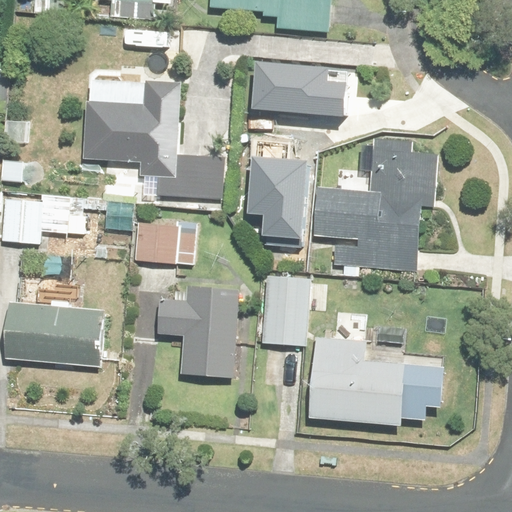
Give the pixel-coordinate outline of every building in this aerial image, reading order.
[(66,19),(67,0),(86,0),(118,3),(116,25),(154,28),(156,6),(174,7),(174,0),(34,0),(33,16),(66,19)] [(218,0),(218,12),(262,12),(262,21),(281,21),(281,33),(333,33),(333,0),(218,0)] [(106,163),(104,204),(164,207),(164,199),(228,202),(230,160),(182,158),(185,81),(92,77),(88,162),(106,163)] [(426,142),(380,140),(380,151),(370,151),(368,196),(323,194),(320,241),(340,242),(338,278),(360,279),(361,270),(424,273),(427,209),(438,210),(440,158),(425,158),(426,142)] [(29,165),(6,164),(5,185),(28,186),(29,165)] [(46,199),(45,205),(44,235),(87,237),(88,219),(73,219),(74,200),(46,199)] [(44,235),(45,205),(9,203),(7,245),(44,246),(44,235)] [(134,208),(110,206),(108,231),(132,233),(134,208)] [(199,228),(137,226),(136,263),(197,266),(199,228)] [(335,258),(307,256),(306,276),(334,278),(335,258)] [(311,349),(315,283),(271,280),(267,346),(311,349)] [(243,294),(194,291),(193,306),(167,305),(165,337),(190,339),(188,377),(238,380),(243,294)] [(108,316),(17,309),(12,364),(104,371),(108,316)] [(372,344),(323,340),(316,422),(406,429),(406,422),(430,425),(431,410),(449,411),(452,372),(406,368),(406,369),(370,366),(372,344)]
